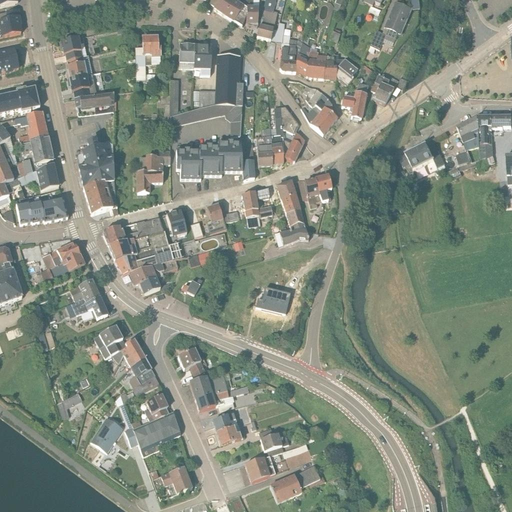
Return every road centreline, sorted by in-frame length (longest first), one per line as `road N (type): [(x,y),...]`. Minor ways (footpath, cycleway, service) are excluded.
road 1 (residential): [(82,231),(268,183),(329,152)]
road 2 (secondary): [(33,0),(82,231)]
road 3 (residential): [(306,376),(343,208),(329,152)]
road 4 (residential): [(161,318),(155,358),(219,505)]
road 5 (secondary): [(306,376),(372,426),(404,479),(413,511)]
road 6 (secondary): [(161,318),(306,376)]
road 7 (residential): [(272,79),(226,31),(170,0)]
road 8 (secondary): [(82,231),(114,288),(161,318)]
